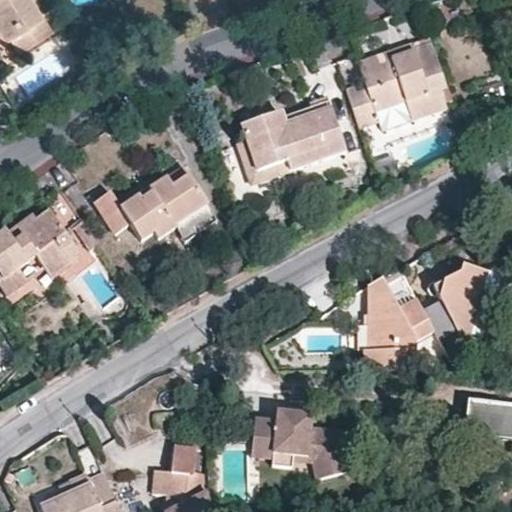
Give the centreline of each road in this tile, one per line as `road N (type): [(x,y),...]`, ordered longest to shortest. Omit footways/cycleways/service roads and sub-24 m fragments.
road 1 (residential): [(0,444),(133,361),(511,158)]
road 2 (residential): [(364,0),(119,92),(0,172)]
